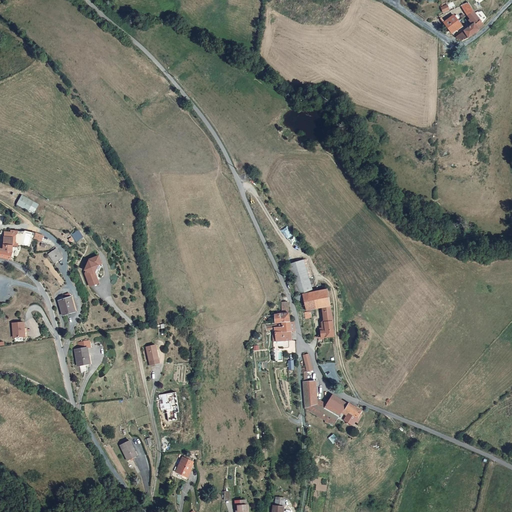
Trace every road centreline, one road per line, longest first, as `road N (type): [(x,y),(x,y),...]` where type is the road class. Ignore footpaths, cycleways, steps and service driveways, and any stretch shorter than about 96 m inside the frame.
road 1 (unclassified): [(87,0),(151,56),(212,132),(327,388),(511,468)]
road 2 (unclassified): [(148,511),(117,477),(72,399),(42,289),(0,260)]
road 3 (track): [(238,182),(332,284),(340,355),(360,402)]
road 4 (track): [(299,331),(302,511)]
road 5 (unclassified): [(511,0),(476,36),(455,44),(392,2)]
